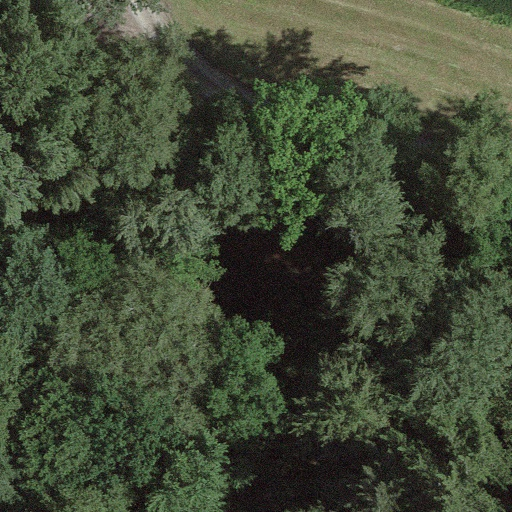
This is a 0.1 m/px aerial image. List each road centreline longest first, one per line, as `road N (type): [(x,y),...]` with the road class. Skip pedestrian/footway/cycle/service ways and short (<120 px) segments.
road 1 (track): [(163,22),(158,72),(185,156),(276,247),(471,348),(511,384)]
road 2 (track): [(160,0),(163,22),(234,77),(511,155)]
